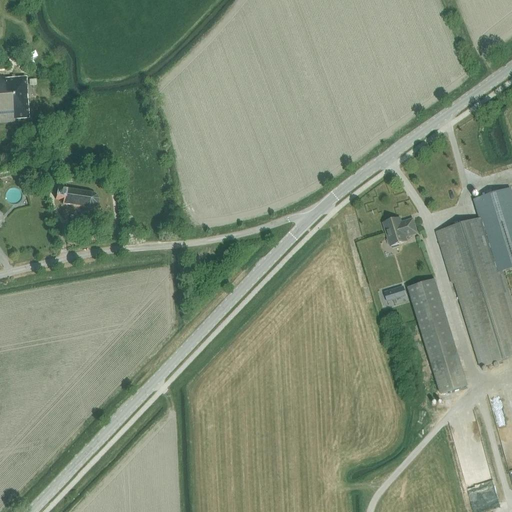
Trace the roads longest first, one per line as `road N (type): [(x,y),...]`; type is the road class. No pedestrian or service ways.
road 1 (tertiary): [(31,511),(304,222)]
road 2 (unclassified): [(0,275),(98,251),(304,222)]
road 3 (tertiary): [(304,222),(511,70)]
road 4 (track): [(478,390),(402,465),(370,511)]
